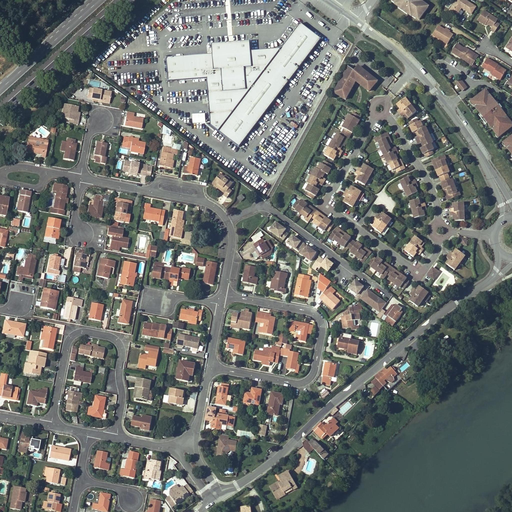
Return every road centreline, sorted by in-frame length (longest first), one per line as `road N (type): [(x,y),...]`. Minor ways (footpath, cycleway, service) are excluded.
road 1 (unclassified): [(219,492),(263,467),(498,272)]
road 2 (residential): [(208,365),(299,383),(313,373),(321,323),(312,310),(221,294)]
road 3 (residential): [(51,426),(65,346),(84,330),(120,344),(116,439)]
road 4 (residential): [(221,294),(232,239),(218,208),(80,176)]
road 5 (unclassified): [(355,19),(414,69),(493,178)]
road 6 (primary): [(0,112),(123,0)]
road 7 (primary): [(98,0),(0,88)]
